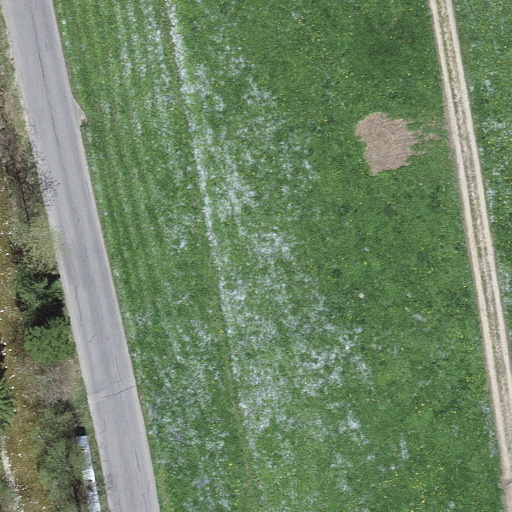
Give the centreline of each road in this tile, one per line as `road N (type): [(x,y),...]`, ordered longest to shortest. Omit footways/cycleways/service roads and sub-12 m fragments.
road 1 (unclassified): [(24,0),(133,511)]
road 2 (track): [(511,463),(440,0)]
